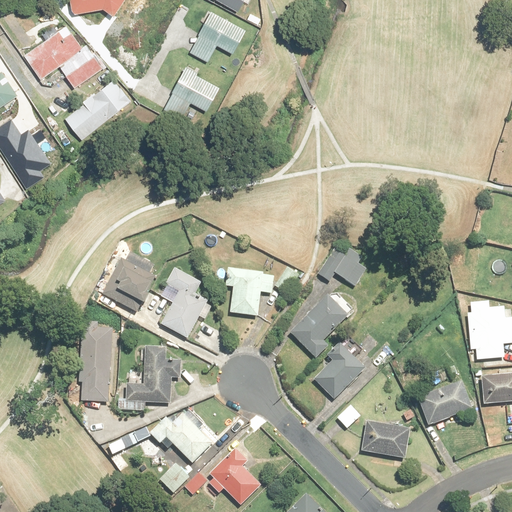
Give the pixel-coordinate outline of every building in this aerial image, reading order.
[(73,0),(76,16),(108,12),(138,29),(155,0),(73,0)] [(250,28),(213,10),(191,54),(212,64),(221,47),(237,55),(250,28)] [(85,47),(70,26),(29,56),(46,79),(61,68),(79,91),(108,69),(89,44),(85,47)] [(225,87),(187,67),(164,111),(186,123),(195,106),(211,114),(225,87)] [(40,109),(15,71),(8,76),(6,72),(0,75),(0,112),(6,109),(28,142),(48,129),(36,111),(40,109)] [(82,104),(84,107),(69,119),(87,140),(134,101),(116,80),(98,95),(96,93),(82,104)] [(42,157),(33,143),(19,153),(28,166),(42,157)] [(0,188),(14,179),(0,156),(0,188)] [(346,257),(337,250),(320,276),(331,283),(336,274),(357,288),(374,263),(352,248),(346,257)] [(153,266),(128,253),(106,296),(140,313),(145,302),(152,306),(156,298),(152,295),(160,279),(149,273),(153,266)] [(305,276),(290,266),(277,288),(293,297),(305,276)] [(208,285),(178,269),(162,297),(175,305),(164,326),(190,341),(203,318),(207,321),(214,308),(199,300),(208,285)] [(277,277),(232,270),(229,286),(236,287),(232,314),(261,318),(265,294),(274,295),(277,277)] [(328,343),(352,317),(331,296),(294,334),(319,358),(331,346),(328,343)] [(474,316),(468,317),(470,358),(478,357),(479,361),(511,358),(511,318),(509,318),(508,308),(492,309),(491,304),(473,305),(474,316)] [(226,322),(213,316),(209,323),(222,330),(226,322)] [(113,323),(86,322),(84,401),(111,402),(113,323)] [(334,363),(317,380),(338,401),(371,369),(345,345),(330,359),(334,363)] [(399,355),(389,345),(373,363),(384,372),(399,355)] [(149,347),(147,377),(140,376),(139,386),(131,386),(130,399),(121,399),(119,415),(149,417),(150,403),(174,404),(176,380),(183,380),(185,363),(172,362),(172,349),(149,347)] [(511,375),(485,377),(486,406),(511,404),(511,375)] [(467,381),(421,399),(433,428),(478,411),(467,381)] [(365,416),(353,405),(340,420),(351,430),(365,416)] [(203,425),(190,411),(175,424),(171,419),(154,435),(164,446),(165,444),(171,451),(177,446),(184,454),(183,456),(187,461),(189,459),(195,465),(217,446),(200,428),(203,425)] [(416,430),(370,421),(364,453),(410,462),(416,430)] [(149,428),(136,434),(141,445),(154,438),(149,428)] [(123,439),(110,446),(115,453),(109,456),(119,473),(129,467),(123,456),(131,451),(123,439)] [(152,439),(142,446),(149,459),(160,452),(152,439)] [(252,463),(239,450),(213,475),(217,480),(212,485),(222,495),(227,491),(243,507),(264,486),(247,469),(252,463)] [(192,464),(185,471),(178,465),(162,481),(176,495),(192,479),(189,476),(197,469),(192,464)] [(209,482),(201,473),(187,487),(195,496),(209,482)] [(327,511),(310,495),(293,511),(327,511)]
